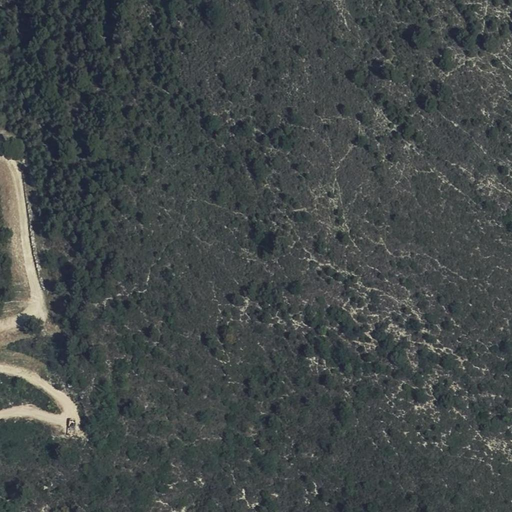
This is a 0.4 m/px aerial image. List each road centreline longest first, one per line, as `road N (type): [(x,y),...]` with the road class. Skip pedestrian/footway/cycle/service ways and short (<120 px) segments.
road 1 (track): [(0,416),(71,416),(71,403),(41,379),(0,367)]
road 2 (track): [(0,156),(19,171),(40,309)]
